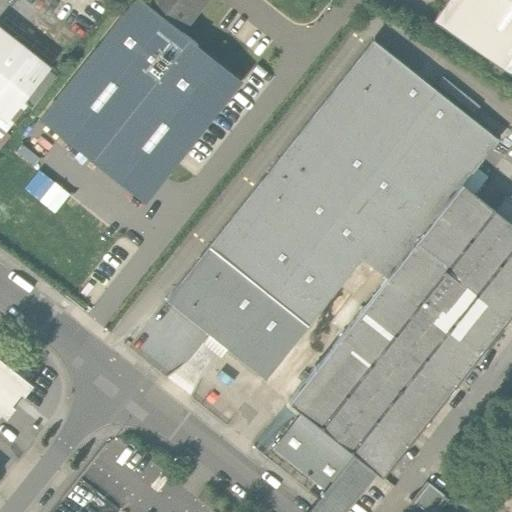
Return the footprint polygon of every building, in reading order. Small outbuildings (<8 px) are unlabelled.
[(145,203),(241,81),(182,35),(141,3),(137,0),(133,0),(39,120),(145,203)] [(143,0),(141,3),(182,35),(209,0),(143,0)] [(511,73),(511,0),(450,0),(434,26),(509,77),(511,73)] [(0,27),(0,119),(7,125),(52,70),(0,27)] [(369,39),(162,300),(204,332),(198,340),(216,355),(223,347),(262,378),(358,257),(375,270),(384,277),(460,183),(495,139),(369,39)] [(0,150),(6,143),(2,139),(11,128),(7,125),(0,119),(0,150)] [(511,310),(511,223),(460,183),(384,277),(338,336),(286,401),(302,414),(354,455),(374,471),(380,476),(511,310)] [(328,328),(338,336),(384,277),(375,270),(328,328)] [(0,348),(0,417),(1,416),(5,420),(14,409),(11,406),(20,395),(23,397),(32,386),(28,382),(33,375),(0,348)] [(273,450),(325,491),(354,455),(302,414),(273,450)] [(308,511),(342,511),(374,471),(354,455),(325,491),(308,511)] [(431,480),(418,501),(436,511),(439,511),(451,492),(431,480)]
